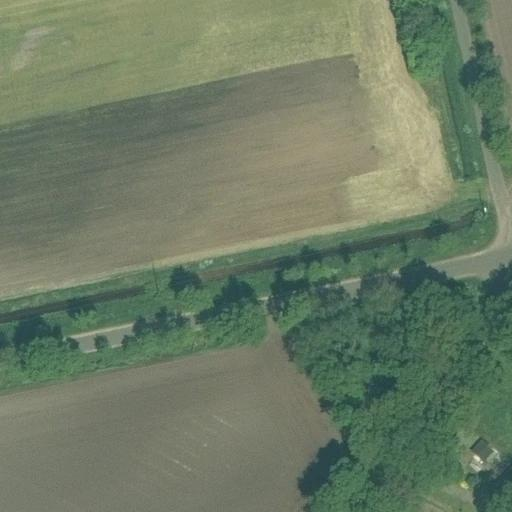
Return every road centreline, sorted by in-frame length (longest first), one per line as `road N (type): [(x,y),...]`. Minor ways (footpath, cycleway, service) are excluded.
road 1 (unclassified): [(0,363),(508,256)]
road 2 (unclassified): [(508,256),(329,511)]
road 3 (unclassified): [(455,0),(508,256)]
